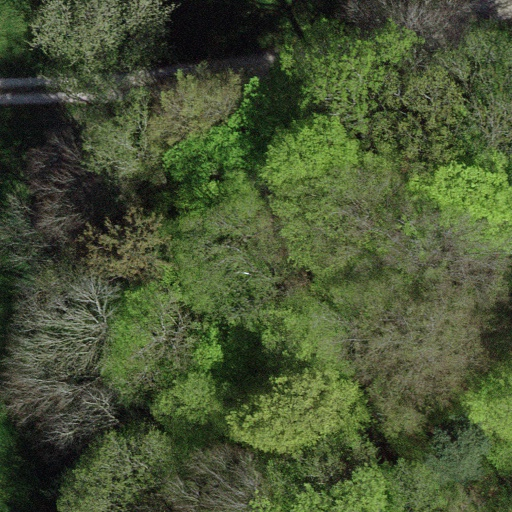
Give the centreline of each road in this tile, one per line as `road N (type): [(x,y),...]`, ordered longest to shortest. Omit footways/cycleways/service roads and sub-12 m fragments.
road 1 (track): [(0,94),(166,85),(511,6)]
road 2 (track): [(366,511),(402,216),(442,23)]
